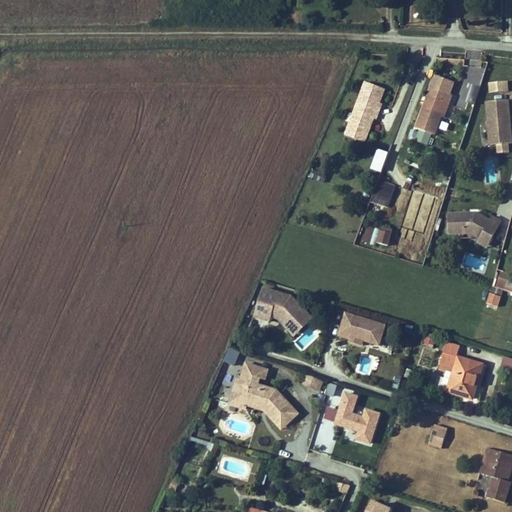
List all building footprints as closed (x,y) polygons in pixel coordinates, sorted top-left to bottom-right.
[(488,93),(508,93),(508,82),(488,82),(488,93)] [(383,94),(363,86),(358,100),(355,107),(356,107),(353,114),(344,138),(363,145),(367,136),(364,135),(366,130),(370,121),(374,123),(380,108),(378,107),(376,106),(378,99),(380,100),(383,94)] [(428,90),(413,130),(431,137),(438,117),(443,105),(446,106),(449,98),(428,90)] [(508,99),(486,101),(490,144),(511,143),(511,134),(508,134),(507,117),(510,117),(508,99)] [(443,105),(438,117),(442,119),(446,106),(443,105)] [(496,146),(497,153),(510,151),(508,144),(496,146)] [(377,149),(370,169),(381,173),(388,152),(377,149)] [(389,207),(394,186),(377,182),(371,202),(389,207)] [(471,212),(448,213),(448,233),(459,233),(471,232),(478,237),(482,231),(491,237),(500,222),(490,216),(489,220),(476,212),(474,214),(471,214),(471,212)] [(471,232),(459,233),(459,238),(469,238),(485,247),(491,237),(482,231),(478,237),(471,232)] [(389,235),(379,232),(375,243),(385,246),(389,235)] [(314,319),(291,294),(261,288),(254,319),(270,323),(275,318),(293,338),(314,319)] [(497,308),(501,296),(489,293),(485,305),(497,308)] [(386,324),(345,312),(338,335),(351,339),(352,334),(364,337),(364,340),(379,345),(386,324)] [(352,334),(351,339),(363,342),(364,340),(364,337),(352,334)] [(425,337),(423,344),(433,347),(435,339),(425,337)] [(223,362),(235,366),(240,352),(228,348),(223,362)] [(482,365),(444,353),(439,368),(453,373),(451,381),(455,382),(451,392),(470,398),(474,385),(476,385),(482,365)] [(511,372),(511,359),(503,357),(500,370),(511,372)] [(261,371),(246,365),(240,381),(236,380),(233,391),(240,393),(237,400),(246,403),(247,400),(265,406),(267,409),(266,410),(272,417),(270,418),(282,433),(299,418),(280,394),(256,387),(259,380),(261,371)] [(261,371),(259,380),(264,382),(267,372),(261,371)] [(307,375),(303,385),(320,391),(323,382),(307,375)] [(323,404),(311,448),(332,454),(339,428),(356,432),(354,441),(372,446),(381,413),(365,408),(363,416),(354,414),(359,393),(328,385),(323,404)] [(237,400),(240,393),(233,391),(228,405),(244,410),(245,406),(266,413),(270,418),(272,417),(266,410),(267,409),(265,406),(247,400),(246,403),(237,400)] [(442,446),(447,428),(435,425),(430,443),(442,446)] [(492,450),(487,448),(480,473),(485,474),(492,450)] [(503,480),(508,463),(511,464),(511,455),(492,450),(485,474),(493,477),(487,497),(504,502),(510,482),(503,480)] [(511,464),(508,463),(503,480),(510,482),(511,475),(511,464)] [(333,489),(345,493),(348,485),(336,481),(333,489)] [(390,511),(392,509),(371,500),(365,511),(390,511)]
